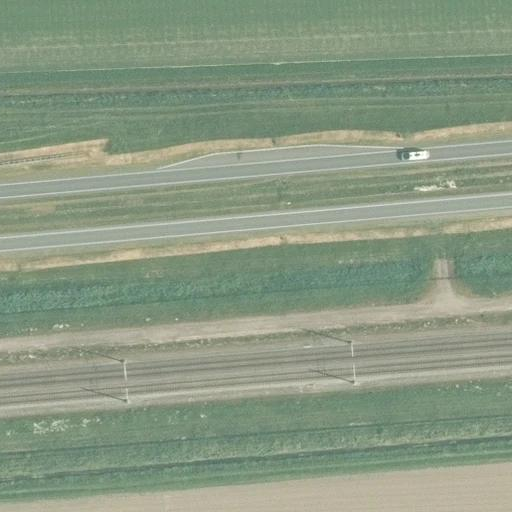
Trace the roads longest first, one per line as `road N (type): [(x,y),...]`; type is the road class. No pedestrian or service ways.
road 1 (trunk): [(0,249),(511,204)]
road 2 (trunk): [(511,151),(0,195)]
road 3 (track): [(0,349),(511,307)]
